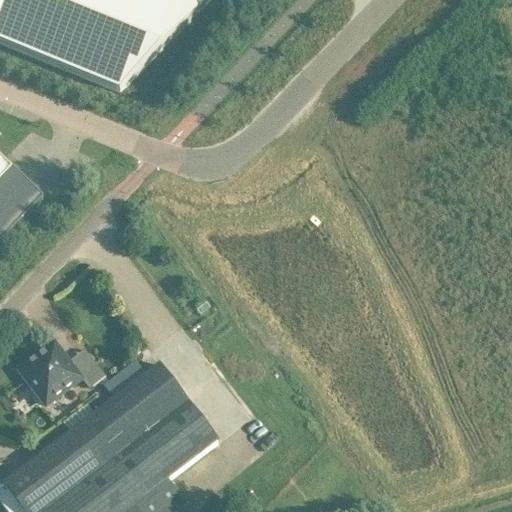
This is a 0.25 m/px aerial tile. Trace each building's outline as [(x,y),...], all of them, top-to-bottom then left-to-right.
[(0,0),(0,46),(121,96),(213,0),(0,0)] [(0,247),(45,201),(11,168),(8,171),(0,163),(0,247)] [(20,373),(47,408),(82,381),(55,346),(20,373)] [(173,511),(185,503),(169,482),(219,443),(160,366),(106,407),(94,417),(0,489),(0,502),(7,511),(173,511)] [(87,380),(93,389),(106,379),(100,370),(87,380)] [(99,397),(86,407),(94,417),(106,407),(99,397)]
